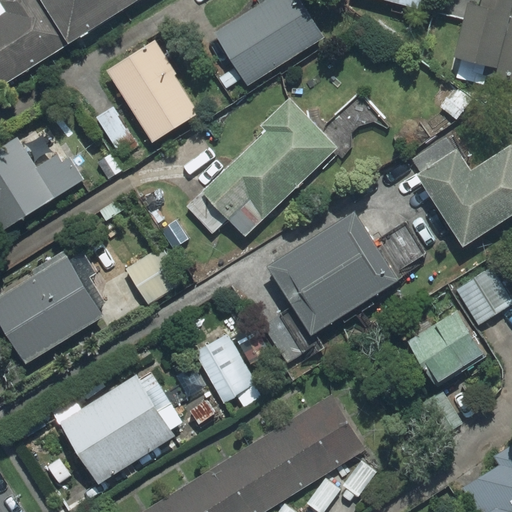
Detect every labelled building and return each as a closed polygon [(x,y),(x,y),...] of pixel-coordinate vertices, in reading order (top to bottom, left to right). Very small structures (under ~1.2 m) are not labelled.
[(0,17),(0,90),(139,0),(22,0),(23,2),(0,17)] [(221,30),(254,81),(331,35),(310,0),(257,0),(258,0),(258,1),(259,2),(260,3),(261,4),(262,4),(221,30)] [(511,0),(477,0),(464,55),(493,61),(490,75),(511,80),(511,0)] [(207,111),(161,37),(113,67),(158,141),(207,111)] [(478,99),(457,83),(441,105),(462,121),(478,99)] [(273,130),(209,187),(189,203),(216,234),(235,217),(249,233),(301,188),(306,194),(320,182),(315,176),(344,150),(304,103),(294,93),(264,120),(273,130)] [(139,133),(117,103),(95,119),(118,149),(139,133)] [(39,156),(25,134),(0,150),(0,196),(6,207),(0,210),(0,221),(7,232),(92,178),(67,138),(39,156)] [(511,216),(511,145),(482,166),(467,143),(425,171),(474,242),(511,216)] [(274,261),(301,302),(286,312),(315,357),(333,345),(323,330),(408,276),(419,269),(414,262),(433,250),(413,219),(384,238),(362,204),(274,261)] [(164,245),(131,268),(153,301),(187,278),(164,245)] [(91,251),(79,259),(75,253),(0,299),(0,307),(33,361),(112,312),(107,304),(113,300),(97,273),(102,269),(91,251)] [(511,286),(495,260),(458,283),(484,324),(511,306),(511,286)] [(428,366),(439,359),(450,376),(494,347),(466,305),(426,332),(412,341),(428,366)] [(252,322),(236,332),(252,357),(269,346),(252,322)] [(228,400),(241,393),(247,403),(266,392),(260,382),(232,333),(200,351),(228,400)] [(193,428),(181,408),(195,399),(183,381),(170,389),(156,365),(69,418),(107,480),(193,428)] [(338,391),(141,511),(266,511),(373,447),(338,391)] [(383,471),(367,458),(347,483),(364,496),(383,471)] [(511,511),(511,461),(466,488),(480,511),(511,511)] [(328,511),(348,489),(332,475),(310,501),(323,511),(328,511)] [(304,511),(291,501),(281,511),(304,511)]
